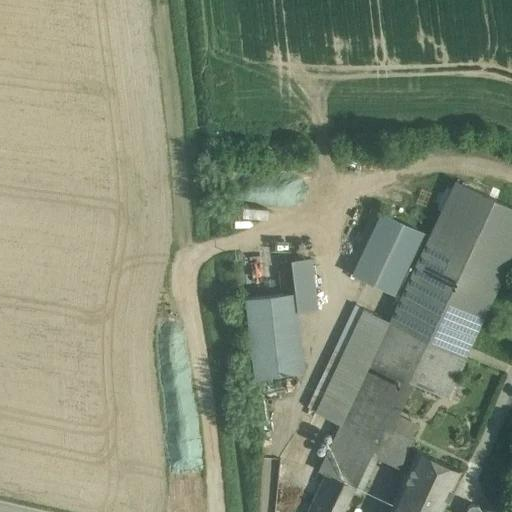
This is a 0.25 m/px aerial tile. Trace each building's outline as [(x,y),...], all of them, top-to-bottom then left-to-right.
[(511,206),(456,180),(391,321),(463,355),(511,250),(511,206)] [(430,235),(374,208),(345,269),(401,295),(430,235)] [(310,258),(292,260),(295,290),(295,291),(296,307),(315,305),(310,258)] [(285,292),(245,296),(254,376),(304,370),(296,307),(295,291),(285,292)] [(355,303),(307,406),(339,421),(387,317),(355,303)] [(391,321),(390,320),(371,359),(406,376),(406,377),(412,380),(445,396),(464,355),(463,355),(391,321)] [(371,359),(320,470),(325,472),(326,471),(355,485),(370,452),(383,425),(406,377),(406,376),(371,359)] [(406,377),(383,425),(390,428),(396,415),(412,380),(406,377)] [(418,425),(396,415),(390,428),(412,438),(418,425)] [(390,428),(383,425),(370,452),(377,455),(399,466),(412,438),(390,428)] [(460,469),(417,449),(397,492),(436,511),(440,511),(443,507),(460,469)] [(355,485),(352,491),(359,494),(377,455),(370,452),(355,485)] [(355,485),(326,471),(325,472),(306,511),(342,511),(352,491),(355,485)] [(436,511),(397,492),(387,511),(436,511)]
